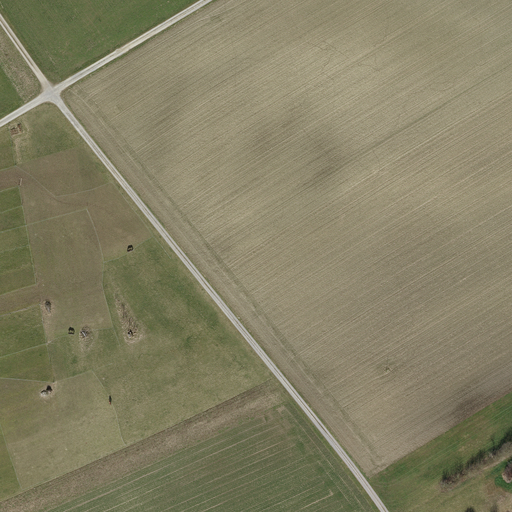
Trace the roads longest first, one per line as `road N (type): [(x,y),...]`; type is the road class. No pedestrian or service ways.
road 1 (track): [(385,511),(0,16)]
road 2 (track): [(0,122),(204,0)]
